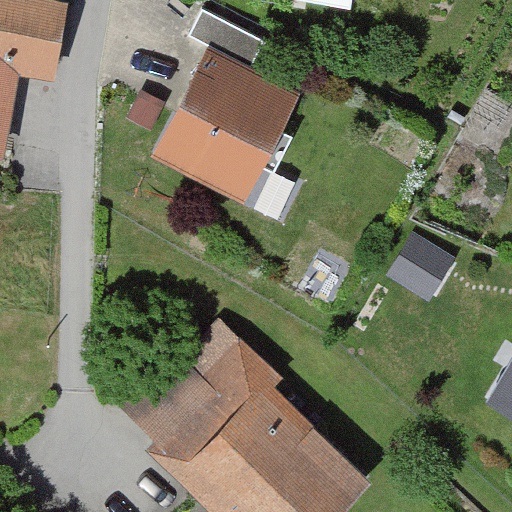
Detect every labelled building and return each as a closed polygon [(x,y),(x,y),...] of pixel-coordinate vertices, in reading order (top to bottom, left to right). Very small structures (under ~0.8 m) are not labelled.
[(0,0),(0,151),(13,154),(24,71),(61,76),(72,0),(0,0)] [(192,44),(210,54),(159,159),(255,207),(310,96),(256,70),(268,45),(206,15),(192,44)] [(452,259),(412,234),(390,271),(430,295),(452,259)] [(198,331),(126,406),(167,445),(158,455),(217,511),(358,511),(384,486),(282,388),(289,380),(246,339),(227,359),(198,331)] [(511,356),(485,400),(511,416),(511,356)]
